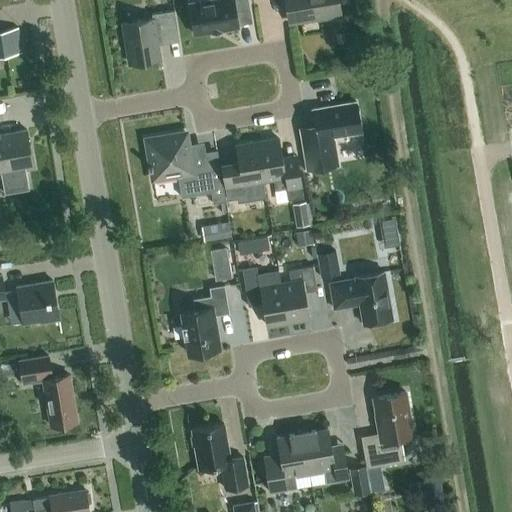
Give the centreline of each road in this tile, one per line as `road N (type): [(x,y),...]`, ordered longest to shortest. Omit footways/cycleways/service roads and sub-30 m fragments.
road 1 (track): [(378,0),(460,511)]
road 2 (tertiary): [(130,401),(79,115)]
road 3 (residential): [(199,95),(204,125),(292,110),(282,50),(194,66)]
road 4 (residential): [(247,385),(242,354),(332,338),(338,369)]
road 5 (residential): [(338,369),(343,399),(253,415),(247,385)]
road 6 (residential): [(0,463),(136,443)]
road 7 (residential): [(79,115),(199,95)]
